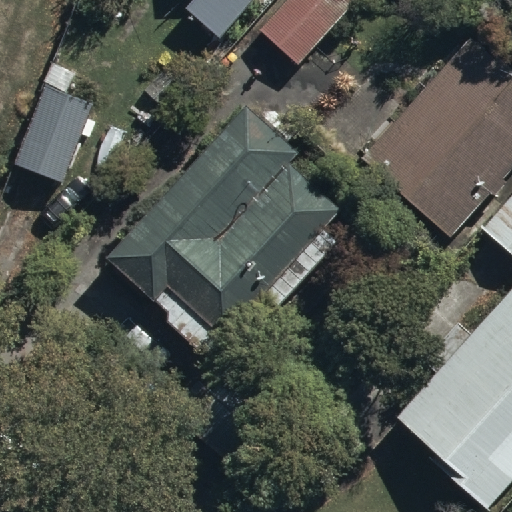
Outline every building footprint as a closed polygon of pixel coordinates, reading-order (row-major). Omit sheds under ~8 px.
[(284,0),(262,24),(299,59),(354,0),(284,0)] [(371,149),(461,228),(511,169),(511,70),(471,35),(371,149)] [(65,175),(92,98),(46,82),(19,159),(65,175)] [(345,199),(238,100),(101,245),(208,346),(262,289),(273,300),(330,239),(318,228),(345,199)] [(511,193),(487,222),(511,244),(511,193)] [(511,286),(392,424),(487,506),(511,476),(511,286)] [(246,365),(193,429),(265,489),(318,426),(246,365)]
